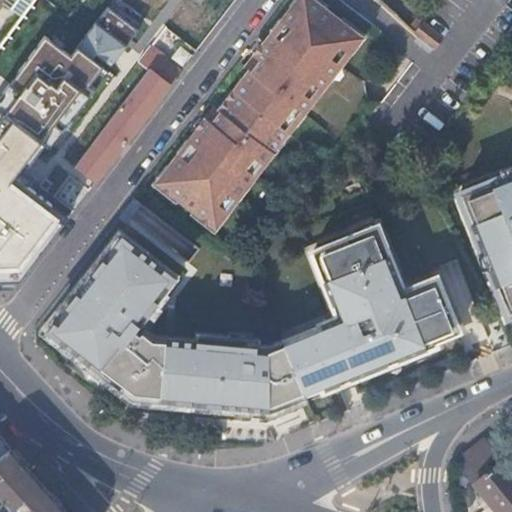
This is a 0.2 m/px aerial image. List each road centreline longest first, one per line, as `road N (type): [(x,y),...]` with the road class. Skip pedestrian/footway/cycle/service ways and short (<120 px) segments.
road 1 (residential): [(0,334),(259,0)]
road 2 (secondary): [(451,408),(231,500)]
road 3 (primary): [(231,500),(142,476),(46,422)]
